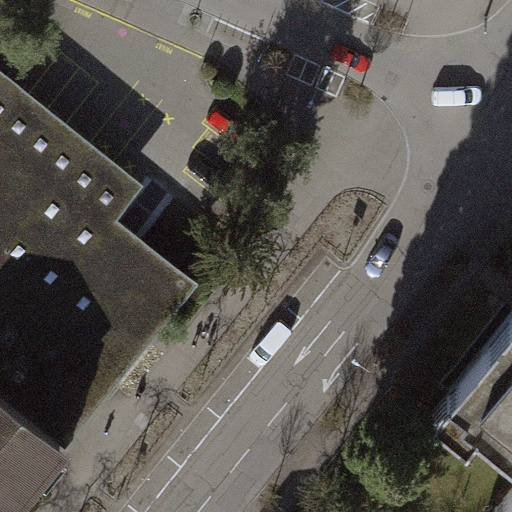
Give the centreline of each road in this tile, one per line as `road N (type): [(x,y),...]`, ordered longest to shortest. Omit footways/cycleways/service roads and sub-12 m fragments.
road 1 (residential): [(482,122),(449,185),(352,325),(199,511)]
road 2 (residential): [(241,0),(373,58),(482,122)]
